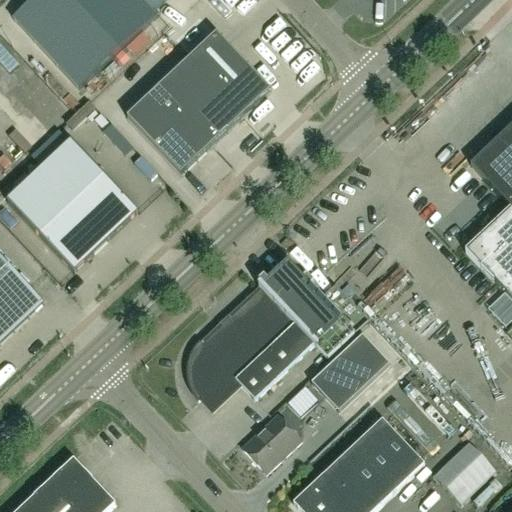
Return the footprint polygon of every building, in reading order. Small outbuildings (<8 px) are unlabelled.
[(36,0),(9,25),(77,98),(159,21),(154,14),(169,0),(36,0)] [(215,32),(125,117),(179,176),(270,91),(215,32)] [(511,130),(471,169),(511,212),(468,254),(511,300),(511,130)] [(71,144),(6,205),(74,276),(138,215),(71,144)] [(286,241),(281,246),(285,251),(286,251),(291,246),(287,241),(286,241)] [(0,344),(42,305),(0,261),(0,344)] [(288,265),(260,292),(230,321),(228,319),(219,328),(220,330),(202,347),(200,344),(198,346),(196,348),(195,350),(193,352),(192,354),(190,359),(188,364),(187,367),(187,369),(187,372),(186,374),(186,377),(187,380),(187,382),(188,385),(188,387),(189,390),(190,392),(192,397),(194,399),(195,401),(197,403),(198,405),(201,403),(212,415),(240,389),(255,404),(314,348),(328,364),(355,337),(288,265)] [(339,416),(390,368),(362,339),(311,387),(339,416)] [(266,478),(302,445),(278,419),(242,452),(266,478)] [(323,479),(293,507),(297,511),(378,511),(424,468),(382,424),(323,479)] [(511,470),(500,457),(493,463),(511,483),(511,470)] [(111,511),(116,508),(74,462),(20,511),(111,511)]
